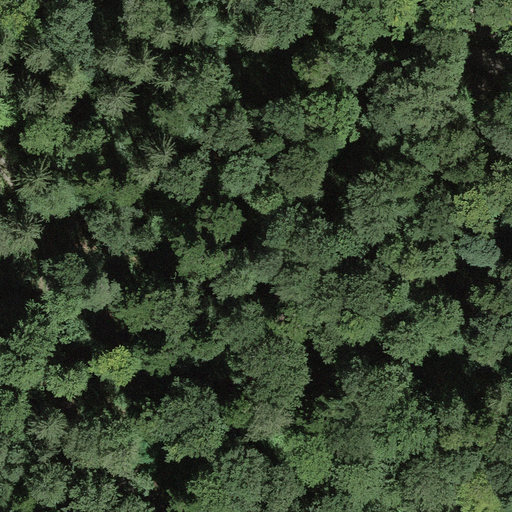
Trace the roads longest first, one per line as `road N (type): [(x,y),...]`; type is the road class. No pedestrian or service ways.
road 1 (track): [(141,511),(51,418),(42,387),(44,311),(0,197)]
road 2 (track): [(383,0),(420,42),(478,68),(511,66)]
